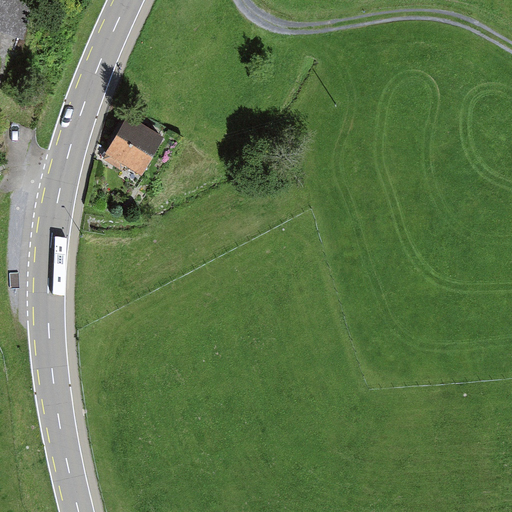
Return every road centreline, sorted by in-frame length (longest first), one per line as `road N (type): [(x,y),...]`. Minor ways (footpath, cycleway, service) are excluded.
road 1 (secondary): [(128,0),(79,115),(49,244),(54,393),(80,511)]
road 2 (track): [(240,0),(283,28),(436,14),(511,47)]
